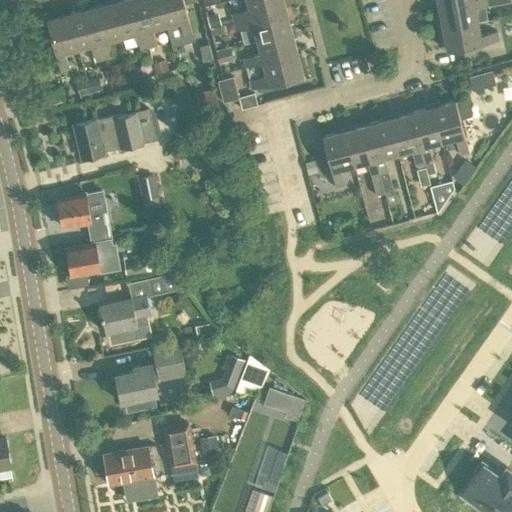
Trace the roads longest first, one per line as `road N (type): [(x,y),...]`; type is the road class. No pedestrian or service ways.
road 1 (secondary): [(69,503),(0,141)]
road 2 (residential): [(295,201),(273,112),(412,78),(396,0)]
road 3 (residential): [(511,322),(405,473),(407,511)]
